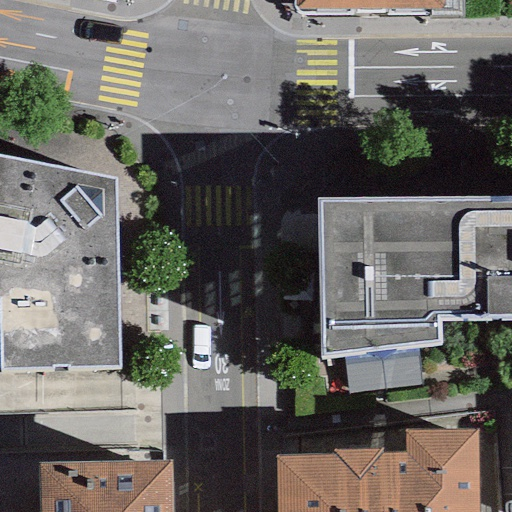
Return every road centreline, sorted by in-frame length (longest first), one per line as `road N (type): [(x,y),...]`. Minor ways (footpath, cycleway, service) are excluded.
road 1 (residential): [(209,83),(219,511)]
road 2 (secondary): [(511,84),(209,83)]
road 3 (secondary): [(209,83),(0,42)]
